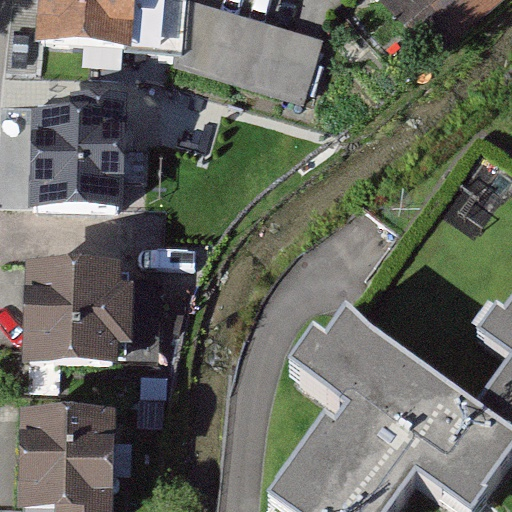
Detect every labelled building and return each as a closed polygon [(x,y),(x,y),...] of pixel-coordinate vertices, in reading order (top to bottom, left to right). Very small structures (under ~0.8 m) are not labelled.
[(151,0),(40,0),(36,66),(147,73),(151,0)] [(511,0),(391,0),(449,64),(511,7),(511,0)] [(329,40),(197,4),(175,83),(307,119),(329,40)] [(135,122),(23,123),(24,219),(136,219),(135,122)] [(140,282),(20,288),(25,390),(145,384),(140,282)] [(511,311),(453,394),(334,310),(280,385),(331,421),(267,511),(266,511),(396,511),(417,484),(457,511),(474,511),(510,462),(511,463),(511,311)] [(119,511),(120,439),(14,438),(13,511),(119,511)]
